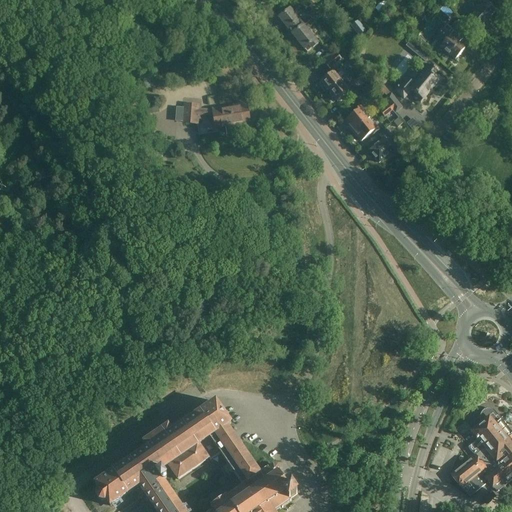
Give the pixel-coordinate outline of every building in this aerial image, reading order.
[(469,20),(479,29),(495,11),(485,2),(484,0),(472,0),(478,10),(469,20)] [(290,9),(279,18),(289,29),(299,21),(295,17),(296,16),(301,12),(296,5),(291,9),(290,9)] [(445,6),(436,15),(445,23),(453,14),(445,6)] [(317,15),(313,10),(308,14),(312,19),(317,15)] [(372,13),(369,17),(374,21),(378,17),(372,13)] [(422,23),(427,24),(430,20),(428,16),(423,15),(420,18),(422,23)] [(304,27),(299,21),(289,29),(305,50),(307,53),(314,49),(313,48),(318,44),(304,27)] [(366,32),(358,21),(351,27),(359,37),(366,32)] [(446,24),(437,33),(446,41),(440,47),(455,61),(465,50),(458,44),(463,39),(446,24)] [(430,58),(416,46),(412,52),(426,63),(430,58)] [(321,82),(330,93),(344,81),(343,79),(348,75),(339,64),(342,62),(336,54),(324,63),(332,73),(321,82)] [(421,103),(429,93),(439,81),(433,77),(438,70),(432,65),(415,85),(406,77),(394,91),(404,100),(412,91),(417,95),(415,98),(421,103)] [(143,81),(146,88),(152,85),(149,78),(143,81)] [(348,86),(344,81),(330,93),(337,102),(356,87),(352,82),(348,86)] [(384,85),(379,89),(383,94),(388,90),(384,85)] [(388,104),(395,114),(396,114),(403,108),(392,95),(385,100),(388,104)] [(184,108),(182,122),(197,124),(197,119),(214,120),(216,128),(225,127),(226,135),(241,133),(240,124),(249,123),(246,105),(246,104),(213,109),(213,110),(213,112),(198,111),(199,104),(184,103),(184,108)] [(348,127),(352,132),(368,120),(364,114),(366,113),(361,106),(354,112),(355,113),(345,121),(349,126),(348,127)] [(389,106),(381,112),(384,117),(393,110),(389,106)] [(398,128),(403,124),(399,119),(394,123),(398,128)] [(373,125),(368,120),(352,132),(356,137),(357,136),(362,141),(372,133),(373,135),(379,130),(374,124),(373,125)] [(384,139),(369,151),(374,157),(374,159),(377,162),(378,162),(379,163),(394,151),(384,139)] [(162,154),(150,151),(147,161),(159,164),(162,154)] [(228,426),(232,423),(217,401),(173,432),(169,426),(133,451),(137,456),(96,485),(100,490),(98,491),(97,497),(100,501),(105,502),(107,501),(111,507),(140,487),(157,511),(277,511),(294,500),(293,499),(299,494),(293,486),(290,488),(280,474),(281,469),(279,465),(274,464),(269,468),(269,467),(267,468),(268,468),(261,473),(228,426)] [(470,461),(451,476),(461,489),(462,488),(469,498),(486,485),(484,483),(487,480),(497,493),(511,480),(511,432),(496,412),(495,412),(494,410),(492,410),(491,409),(489,409),(488,409),(486,409),(485,410),(484,410),(482,411),(481,413),(480,415),(480,417),(480,419),(480,420),(481,423),(482,424),(472,432),(478,440),(468,448),(473,455),(468,459),(470,461)]
